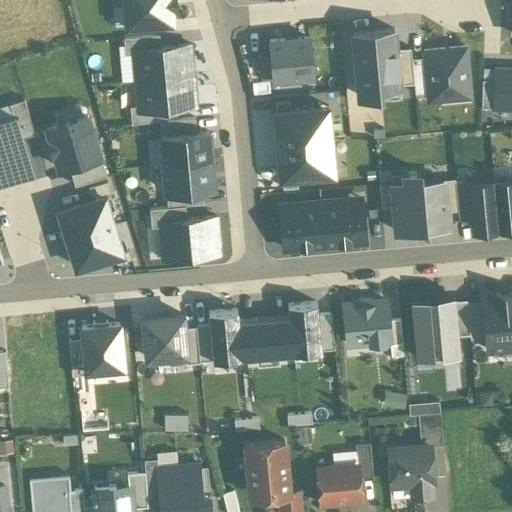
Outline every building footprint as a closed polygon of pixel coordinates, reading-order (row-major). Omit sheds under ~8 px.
[(122,0),(123,5),(112,6),(114,26),(172,20),(171,6),(174,5),(173,0),(122,0)] [(393,29),(353,32),(359,96),(380,95),(379,86),(398,84),(395,49),(393,29)] [(159,35),(123,38),(125,55),(134,54),(133,48),(160,46),(159,35)] [(310,37),(271,40),(274,79),(313,76),(310,37)] [(134,54),(136,80),(193,74),(191,43),(160,46),(133,48),(134,54)] [(410,48),(395,49),(398,84),(413,83),(411,58),(410,48)] [(426,90),(427,96),(467,93),(462,49),(423,53),(423,57),(426,90)] [(423,57),(411,58),(413,83),(414,91),(423,91),(421,91),(426,90),(423,57)] [(511,68),(495,68),(494,79),(493,106),(511,107),(511,68)] [(196,105),(193,74),(136,80),(139,105),(139,110),(166,108),(196,105)] [(493,106),(494,79),(482,79),(481,106),(493,106)] [(14,115),(21,136),(34,132),(24,99),(11,103),(14,115)] [(273,101),(277,144),(330,139),(327,106),(317,107),(290,109),(289,100),(273,101)] [(132,124),(167,121),(166,108),(139,110),(139,105),(130,106),(132,124)] [(59,170),(69,167),(101,157),(87,112),(46,125),(59,170)] [(14,115),(0,119),(0,179),(31,170),(21,136),(14,115)] [(159,121),(160,137),(197,133),(196,118),(167,121),(159,121)] [(160,137),(163,164),(211,159),(208,132),(197,133),(160,137)] [(148,135),(148,163),(156,163),(156,136),(148,135)] [(277,144),(281,188),(298,186),(297,176),(333,173),(330,139),(277,144)] [(69,167),(74,186),(106,176),(101,157),(69,167)] [(163,164),(165,191),(200,188),(213,186),(211,159),(163,164)] [(426,227),(420,170),(403,172),(403,180),(390,181),(393,206),(395,230),(426,227)] [(442,179),(445,210),(458,209),(456,184),(455,177),(442,179)] [(511,225),(511,178),(494,180),(498,227),(511,225)] [(422,180),(426,226),(446,224),(445,210),(442,179),(422,180)] [(494,180),(468,183),(471,216),(472,229),(498,227),(494,180)] [(89,186),(93,199),(104,195),(111,193),(108,181),(89,186)] [(381,207),(393,206),(390,181),(378,182),(381,207)] [(458,217),(471,216),(468,183),(456,184),(458,209),(458,217)] [(202,203),(200,188),(167,191),(168,206),(186,205),(202,203)] [(58,209),(67,239),(113,224),(104,195),(93,199),(58,209)] [(361,198),(320,201),(323,245),(365,241),(361,198)] [(283,248),(323,245),(320,201),(280,204),(283,248)] [(187,218),(186,205),(168,206),(150,208),(151,226),(161,226),(160,220),(187,218)] [(187,218),(160,220),(161,226),(163,259),(220,255),(217,216),(187,218)] [(122,252),(113,224),(67,239),(76,266),(115,255),(122,252)] [(122,252),(115,255),(118,264),(131,260),(128,250),(122,252)] [(511,291),(482,295),(483,301),(486,336),(487,348),(511,346),(511,291)] [(454,293),(410,297),(415,356),(459,353),(457,334),(454,299),(454,293)] [(466,298),(454,299),(457,334),(469,333),(467,302),(466,298)] [(386,299),(343,303),(346,343),(389,340),(387,320),(386,299)] [(292,353),(321,350),(318,314),(316,301),(287,304),(288,316),(292,353)] [(486,336),(483,301),(467,302),(469,333),(470,337),(486,336)] [(213,359),(241,357),(238,320),(237,309),(208,311),(210,324),(213,359)] [(332,313),(318,314),(321,350),(335,349),(332,313)] [(182,314),(143,317),(146,357),(169,355),(170,364),(187,363),(184,327),(182,314)] [(241,357),(292,353),(288,316),(238,320),(241,357)] [(400,319),(387,320),(389,340),(390,355),(403,354),(400,319)] [(93,326),(82,326),(83,339),(86,370),(123,367),(119,324),(108,325),(108,321),(92,323),(93,326)] [(199,361),(213,359),(210,324),(196,325),(196,326),(199,361)] [(199,361),(196,326),(184,327),(187,363),(199,362),(199,361)] [(15,338),(18,373),(32,372),(32,380),(56,377),(55,370),(58,370),(54,331),(39,332),(40,336),(15,338)] [(86,370),(83,339),(69,340),(72,375),(86,374),(86,370)] [(439,411),(417,413),(420,444),(429,443),(429,446),(442,444),(439,411)] [(186,428),(186,412),(163,413),(163,429),(186,428)] [(284,439),(244,443),(248,491),(265,489),(266,494),(276,493),(276,492),(288,491),(288,490),(284,439)] [(369,442),(355,443),(357,463),(358,463),(359,479),(372,478),(369,442)] [(420,444),(388,447),(391,483),(411,481),(412,495),(431,493),(429,479),(432,479),(429,446),(429,443),(420,444)] [(146,494),(158,493),(156,466),(155,459),(144,460),(144,470),(146,494)] [(199,463),(177,464),(180,498),(184,498),(185,511),(210,511),(210,498),(202,498),(199,463)] [(357,463),(316,467),(318,490),(316,493),(316,499),(320,504),(326,503),(329,500),(361,497),(359,479),(358,463),(357,463)] [(159,511),(185,511),(184,498),(180,498),(177,464),(156,466),(158,493),(159,511)] [(130,485),(132,507),(147,506),(146,494),(144,470),(129,471),(130,485)] [(68,476),(30,479),(32,511),(71,511),(70,489),(68,476)] [(115,484),(94,486),(96,504),(96,511),(132,511),(132,507),(130,485),(115,487),(115,484)] [(238,511),(239,511),(233,488),(221,491),(226,511),(238,511)] [(83,489),(70,489),(71,511),(84,511),(84,505),(83,489)] [(288,491),(276,492),(276,493),(278,511),(294,511),(302,511),(300,489),(288,490),(288,491)]
